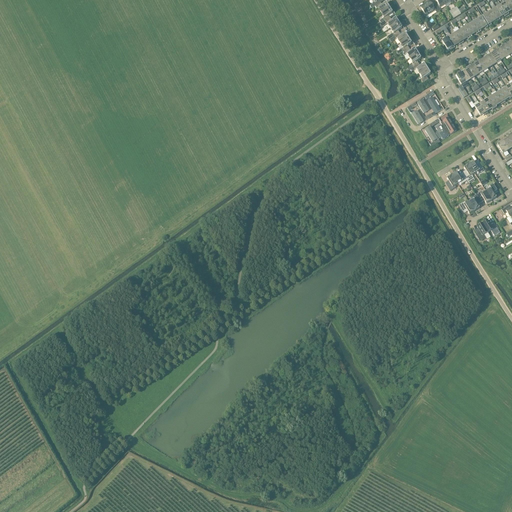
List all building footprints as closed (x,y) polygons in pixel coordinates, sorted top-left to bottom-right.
[(372,0),(374,3),(373,3),(373,4),(370,6),(372,9),(375,6),(381,3),(379,0),(372,0)] [(439,11),(441,10),(440,8),(445,5),(441,0),(435,0),(438,5),(435,6),(439,11)] [(435,11),(436,13),(439,11),(435,6),(433,8),(429,1),(424,4),(431,15),(430,14),(435,11)] [(382,6),(381,3),(375,6),(377,9),(378,9),(381,13),(391,7),(389,4),(387,5),(386,3),(382,6)] [(509,14),(508,13),(510,12),(505,3),(500,5),(507,16),(509,14)] [(420,7),(425,17),(426,17),(426,18),(427,18),(428,18),(432,16),(431,15),(424,4),(420,7)] [(504,16),(505,17),(507,16),(500,5),(496,8),(501,17),(504,16)] [(391,7),(381,13),(384,18),(383,19),(385,21),(385,22),(390,18),(388,16),(392,13),(391,11),(393,10),(391,7)] [(496,8),(491,11),(498,21),(500,20),(499,18),(501,17),(496,8)] [(491,11),(487,14),(493,22),(495,21),(496,23),(498,21),(491,11)] [(490,24),(493,22),(487,14),(483,16),(489,27),(491,25),(490,24)] [(488,28),(481,17),(477,20),(482,29),(485,27),(486,29),(488,28)] [(397,21),(395,19),(392,21),(390,18),(385,22),(387,25),(387,24),(390,29),(400,23),(398,20),(397,21)] [(477,20),(472,23),(479,33),(481,32),(480,30),(482,29),(477,20)] [(392,34),(394,37),(399,34),(398,31),(402,29),(400,27),(402,26),(400,23),(390,29),(393,34),(392,34)] [(476,33),(477,34),(479,33),(472,23),(468,25),(474,34),(476,33)] [(472,37),(471,36),(474,34),(468,25),(464,28),(470,39),(472,37)] [(467,38),(468,40),(470,39),(464,28),(459,31),(465,40),(467,38)] [(459,31),(455,34),(461,44),(464,43),(463,41),(465,40),(459,31)] [(396,40),(397,39),(400,44),(410,38),(408,35),(406,36),(405,34),(401,36),(399,34),(394,37),(396,40)] [(458,44),(459,45),(461,44),(455,34),(451,36),(456,45),(458,44)] [(451,36),(446,39),(453,49),(455,48),(454,47),(456,45),(451,36)] [(410,38),(400,44),(403,49),(402,49),(404,52),(409,49),(407,46),(411,44),(410,42),(412,41),(410,38)] [(450,49),(451,51),(453,49),(446,39),(442,42),(447,51),(450,49)] [(505,44),(503,45),(510,55),(511,53),(511,49),(508,44),(506,45),(505,44)] [(502,48),(500,49),(505,58),(510,55),(503,45),(501,46),(502,48)] [(404,52),(406,55),(409,59),(419,53),(417,50),(416,51),(415,49),(411,52),(409,49),(404,52)] [(501,61),(505,58),(500,49),(497,51),(496,49),(494,50),(501,61)] [(492,52),(493,53),(491,55),(496,64),(501,61),(494,50),(492,52)] [(421,56),(419,53),(409,59),(412,64),(411,65),(413,67),(418,64),(417,62),(421,59),(419,57),(421,56)] [(488,55),(486,56),(492,66),(496,64),(491,55),(489,56),(488,55)] [(484,59),(482,60),(488,69),(492,66),(486,56),(483,57),(484,59)] [(479,60),(477,61),(483,72),(488,69),(482,60),(480,62),(479,60)] [(473,66),(477,72),(479,75),(483,72),(477,61),(475,63),(476,64),(473,66)] [(413,67),(415,70),(416,70),(419,75),(429,68),(427,65),(425,66),(424,64),(420,67),(418,64),(413,67)] [(468,67),(471,72),(475,77),(479,75),(477,72),(473,66),(471,67),(470,66),(468,67)] [(465,71),(465,72),(470,80),(475,77),(471,72),(468,67),(466,68),(467,70),(465,71)] [(429,68),(419,75),(422,79),(421,80),(423,83),(428,80),(426,77),(430,74),(429,72),(431,71),(429,68)] [(461,71),(459,72),(466,83),(470,80),(465,72),(465,71),(462,72),(461,71)] [(456,77),(461,86),(466,83),(459,72),(457,74),(458,75),(456,77)] [(509,98),(510,100),(511,98),(505,88),(501,91),(507,100),(509,98)] [(501,91),(497,93),(503,104),(505,103),(504,101),(507,100),(501,91)] [(500,104),(501,105),(503,104),(497,93),(492,96),(498,105),(500,104)] [(492,96),(488,99),(495,109),(497,108),(496,106),(498,105),(492,96)] [(427,100),(434,111),(439,108),(432,97),(427,100)] [(491,109),(492,111),(495,109),(488,99),(484,102),(489,110),(491,109)] [(417,102),(424,113),(428,111),(422,100),(417,102)] [(488,113),(487,112),(489,110),(484,102),(479,104),(486,115),(488,113)] [(483,115),(484,116),(486,115),(479,104),(475,107),(480,116),(483,115)] [(416,111),(411,114),(418,124),(423,121),(416,111)] [(448,118),(442,122),(451,135),(457,131),(448,118)] [(441,125),(436,128),(442,139),(447,136),(441,125)] [(430,127),(425,130),(432,142),(437,139),(430,127)] [(503,139),(501,141),(507,151),(511,148),(506,140),(504,141),(503,139)] [(497,145),(503,154),(507,151),(501,141),(499,142),(500,144),(497,145)] [(484,170),(480,164),(477,166),(474,162),(469,165),(474,174),(477,173),(478,174),(484,170)] [(467,173),(463,175),(467,181),(473,177),(472,175),(474,174),(469,165),(464,168),(467,173)] [(460,177),(457,172),(452,175),(457,185),(460,183),(461,184),(467,181),(463,175),(460,177)] [(450,191),(456,188),(455,186),(457,185),(452,175),(447,178),(450,183),(446,185),(450,191)] [(491,201),(496,198),(493,193),(497,191),(493,185),(487,188),(488,190),(485,192),(491,201)] [(483,199),(486,204),(491,201),(485,192),(483,193),(482,192),(476,195),(480,201),(483,199)] [(474,211),(479,208),(476,203),(480,201),(476,195),(470,199),(471,201),(468,202),(474,211)] [(459,206),(463,212),(466,210),(469,215),(474,211),(468,202),(466,204),(464,202),(459,206)] [(507,213),(509,217),(511,214),(511,207),(509,209),(508,206),(501,210),(504,215),(507,213)] [(487,221),(482,224),(487,233),(491,231),(493,234),(494,237),(500,233),(498,230),(499,229),(497,225),(495,226),(494,225),(491,227),(487,221)] [(477,234),(476,235),(479,240),(480,239),(481,240),(482,241),(486,238),(486,239),(488,239),(490,237),(487,233),(482,224),(477,227),(480,232),(477,234)]
